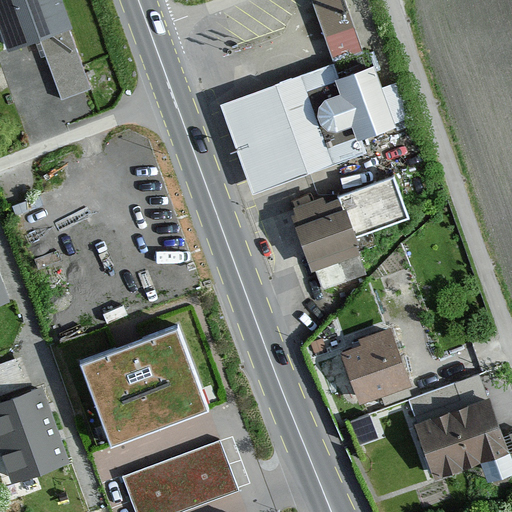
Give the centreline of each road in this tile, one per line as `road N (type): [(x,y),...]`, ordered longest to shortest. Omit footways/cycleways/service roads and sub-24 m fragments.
road 1 (primary): [(330,511),(173,97)]
road 2 (residential): [(0,164),(173,97)]
